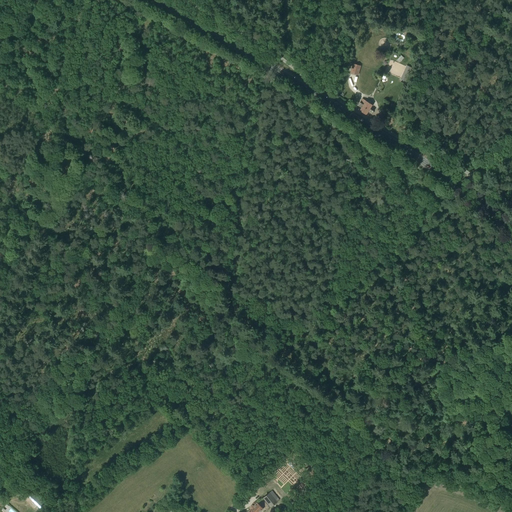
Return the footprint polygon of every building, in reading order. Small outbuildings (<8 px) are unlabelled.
[(358,75),(361,66),(353,63),(350,73),(358,75)] [(406,65),(400,79),(405,81),(411,67),(406,65)] [(372,114),(373,111),(372,110),(374,108),(371,107),(372,105),(362,99),(358,105),(362,108),(360,110),(366,114),(368,111),(372,114)] [(271,507),(277,502),(269,493),(263,498),(271,507)] [(33,497),(31,500),(42,510),(44,508),(47,505),(36,495),(35,496),(33,497)] [(259,511),(263,509),(257,503),(253,506),(252,505),(249,508),(250,509),(247,511),(259,511)]
